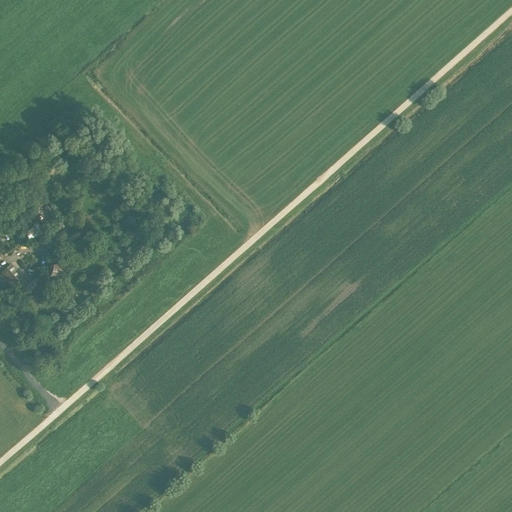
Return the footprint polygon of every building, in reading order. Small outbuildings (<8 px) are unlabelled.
[(38,194),(40,193),(38,191),(26,201),(30,207),(12,221),(31,244),(60,221),(38,194)] [(69,261),(52,257),(47,278),(64,282),(69,261)] [(15,295),(28,283),(11,264),(2,272),(3,273),(0,275),(0,278),(7,286),(15,295)] [(26,297),(34,307),(55,289),(46,279),(26,297)] [(0,346),(10,357),(19,349),(0,327),(0,346)]
